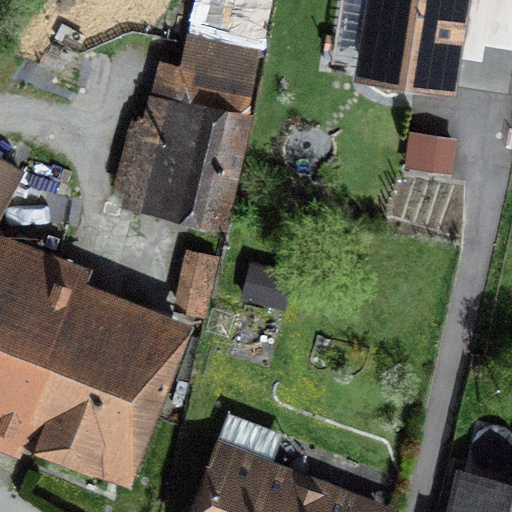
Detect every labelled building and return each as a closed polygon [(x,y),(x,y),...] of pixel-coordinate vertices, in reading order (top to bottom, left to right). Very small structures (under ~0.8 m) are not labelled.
[(458,0),(371,0),(360,72),(444,87),(458,0)] [(251,58),(194,46),(181,103),(159,98),(149,144),(128,139),(117,186),(218,208),(251,58)] [(0,161),(0,410),(119,455),(162,342),(29,289),(42,258),(0,238),(0,209),(21,174),(0,161)] [(292,269),(250,259),(241,296),(283,306),(292,269)] [(401,511),(404,505),(211,439),(185,511),(401,511)] [(511,511),(511,485),(461,474),(453,511),(511,511)]
